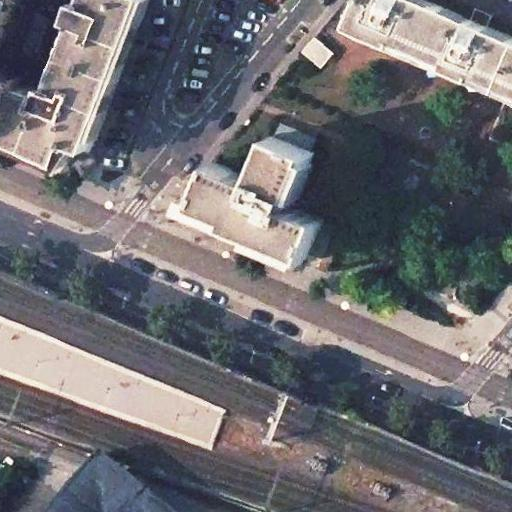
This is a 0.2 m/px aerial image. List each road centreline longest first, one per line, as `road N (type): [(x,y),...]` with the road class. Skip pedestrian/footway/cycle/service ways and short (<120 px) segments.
road 1 (primary): [(66,253),(411,403)]
road 2 (residential): [(172,157),(305,0)]
road 3 (residential): [(197,0),(146,130),(172,157)]
road 4 (residential): [(66,253),(114,232),(172,157)]
road 5 (residential): [(411,403),(456,399),(511,334)]
